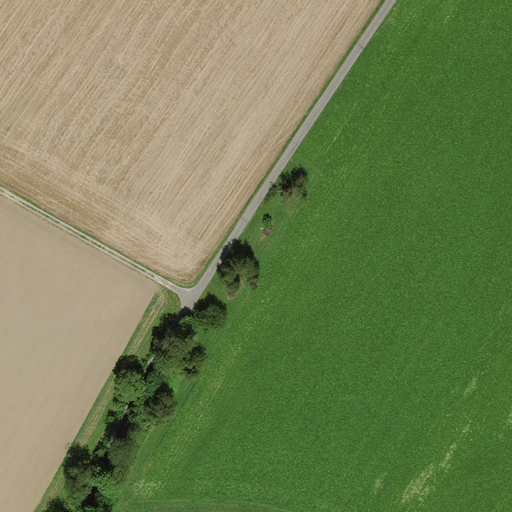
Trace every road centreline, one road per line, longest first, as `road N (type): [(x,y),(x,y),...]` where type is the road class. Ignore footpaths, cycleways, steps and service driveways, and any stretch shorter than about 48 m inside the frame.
road 1 (unclassified): [(391,0),(191,300),(85,511)]
road 2 (track): [(0,191),(191,300)]
